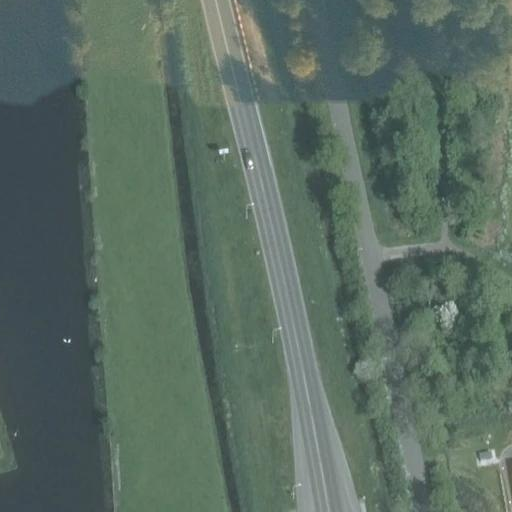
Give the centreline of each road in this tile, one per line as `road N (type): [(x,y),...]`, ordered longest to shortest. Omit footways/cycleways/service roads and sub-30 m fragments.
road 1 (primary): [(327,511),(218,0)]
road 2 (unclassified): [(422,511),(314,0)]
